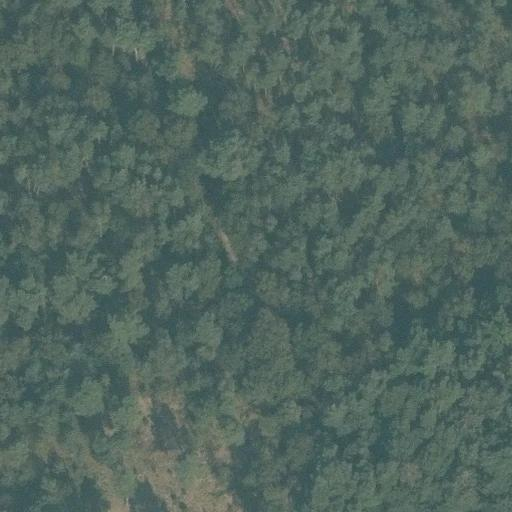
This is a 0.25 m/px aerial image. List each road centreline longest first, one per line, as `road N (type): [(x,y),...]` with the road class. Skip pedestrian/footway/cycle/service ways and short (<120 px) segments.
road 1 (track): [(261,390),(220,208),(166,136),(94,98),(0,74)]
road 2 (track): [(261,390),(388,347),(511,274)]
road 3 (track): [(261,390),(0,378)]
road 4 (track): [(273,511),(261,390)]
